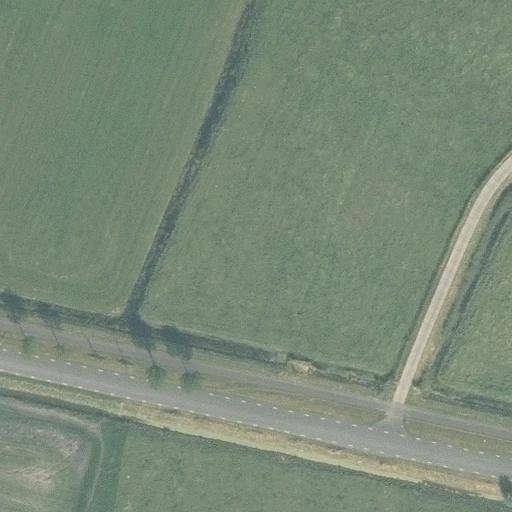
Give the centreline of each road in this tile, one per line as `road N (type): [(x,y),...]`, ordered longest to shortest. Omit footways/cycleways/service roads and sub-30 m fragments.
road 1 (tertiary): [(384,444),(0,360)]
road 2 (tertiary): [(511,471),(384,444)]
